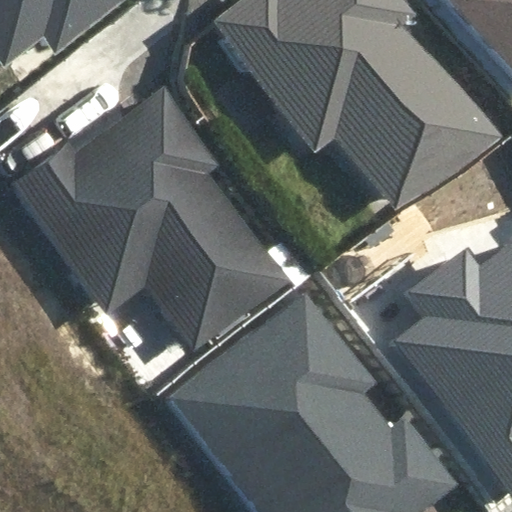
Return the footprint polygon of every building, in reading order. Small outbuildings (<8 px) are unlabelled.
[(0,0),(0,62),(4,68),(45,37),(57,53),(127,0),(0,0)] [(238,0),(213,20),(315,150),(336,134),(396,211),(491,136),(406,27),(420,16),(407,0),(238,0)] [(511,0),(442,0),(511,82),(511,0)] [(194,349),(287,283),(209,174),(219,167),(163,90),(77,152),(69,141),(12,181),(107,312),(147,283),(194,349)] [(511,499),(511,238),(481,261),(468,244),(403,293),(422,317),(391,340),(511,499)] [(382,383),(304,286),(162,399),(252,511),(420,511),(456,484),(403,418),(390,429),(365,397),(382,383)]
